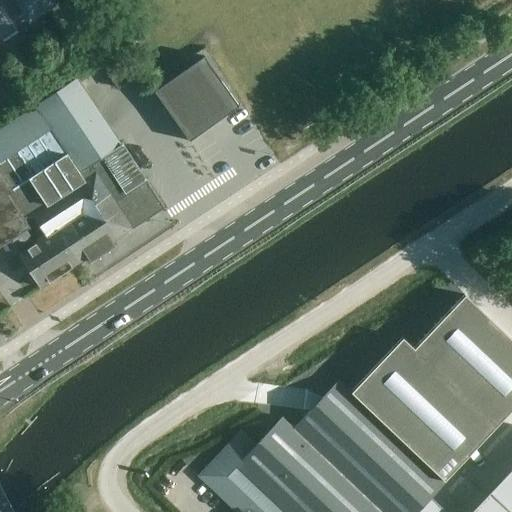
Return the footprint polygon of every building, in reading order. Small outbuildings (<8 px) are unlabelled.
[(13,0),(29,22),(50,8),(60,24),(67,20),(53,0),(13,0)] [(1,2),(0,3),(0,20),(11,33),(21,24),(1,2)] [(50,45),(61,63),(79,51),(67,33),(50,45)] [(98,60),(106,72),(107,71),(126,59),(119,48),(98,60)] [(203,56),(152,91),(188,141),(239,106),(203,56)] [(116,89),(136,76),(126,59),(107,71),(106,72),(116,89)] [(42,237),(43,238),(56,230),(70,251),(65,254),(73,266),(163,207),(76,77),(0,128),(0,245),(28,227),(24,221),(33,214),(46,234),(42,237)] [(40,286),(73,266),(65,254),(70,251),(56,230),(43,238),(19,254),(40,286)] [(350,392),(340,383),(339,381),(319,402),(295,427),(293,429),(282,418),(254,447),(242,436),(204,475),(241,511),(414,511),(511,407),(511,341),(464,296),(414,347),(413,349),(402,338),(350,392)] [(511,511),(511,465),(468,511),(511,511)]
